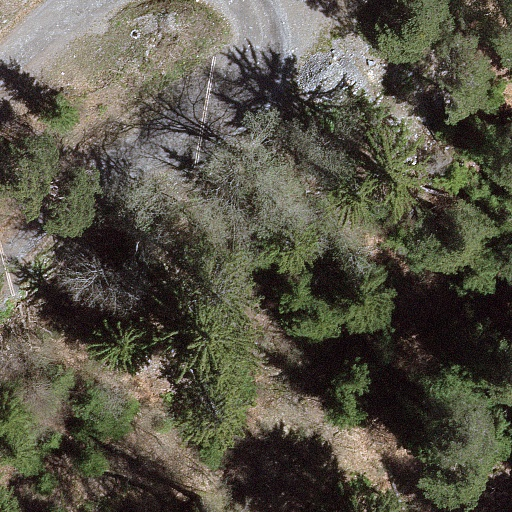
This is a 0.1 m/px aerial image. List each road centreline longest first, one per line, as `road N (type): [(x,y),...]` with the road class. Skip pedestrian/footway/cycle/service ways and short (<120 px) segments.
road 1 (track): [(235,0),(256,45),(236,88),(62,208),(0,281)]
road 2 (track): [(0,79),(113,0)]
